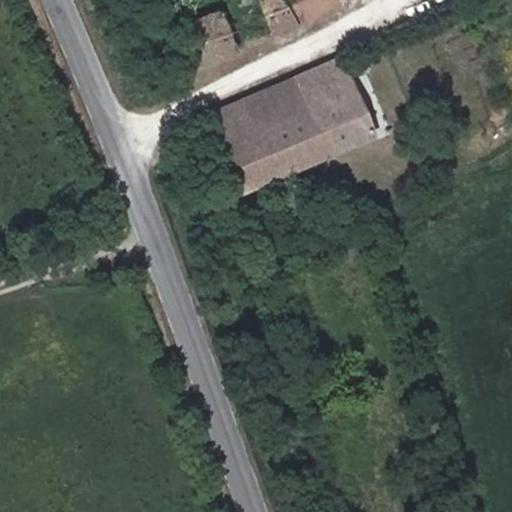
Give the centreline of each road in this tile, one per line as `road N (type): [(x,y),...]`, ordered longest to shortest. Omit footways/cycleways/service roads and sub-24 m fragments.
road 1 (tertiary): [(249,511),(62,0)]
road 2 (track): [(119,141),(354,28),(388,0)]
